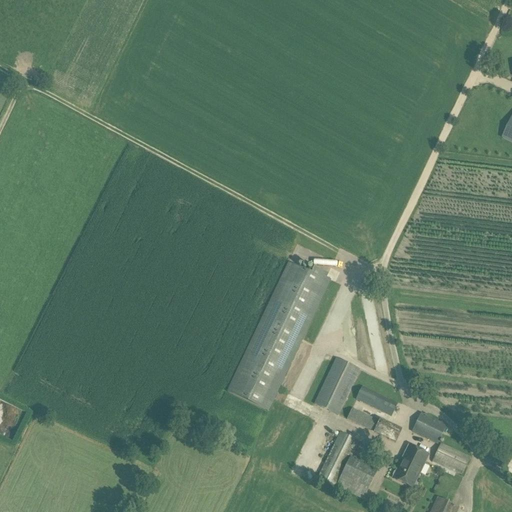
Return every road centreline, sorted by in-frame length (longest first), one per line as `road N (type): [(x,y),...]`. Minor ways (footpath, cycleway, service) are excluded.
road 1 (track): [(21,82),(338,250)]
road 2 (track): [(378,271),(508,0)]
road 3 (unclassified): [(511,483),(400,387),(378,271)]
